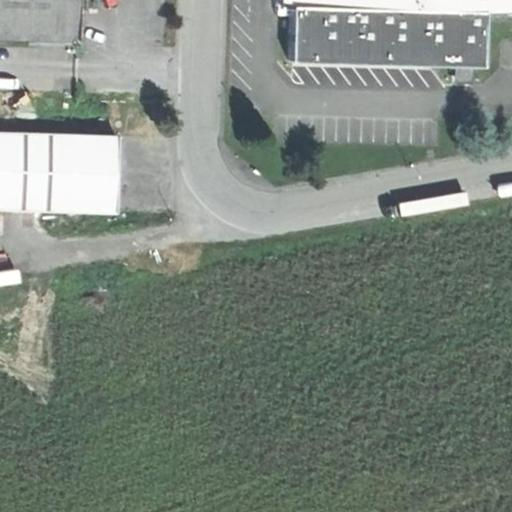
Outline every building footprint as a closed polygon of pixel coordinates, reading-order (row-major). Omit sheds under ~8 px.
[(0,0),(0,38),(70,42),(71,0),(0,0)] [(511,0),(268,0),(269,3),(279,4),(470,10),(511,11),(511,0)] [(444,69),(443,75),(459,77),(459,70),(462,71),(462,66),(468,67),(470,10),(279,4),(277,60),(439,66),(440,69),(444,69)] [(459,77),(443,75),(443,85),(458,86),(459,77)] [(112,134),(0,130),(0,211),(108,215),(112,134)]
